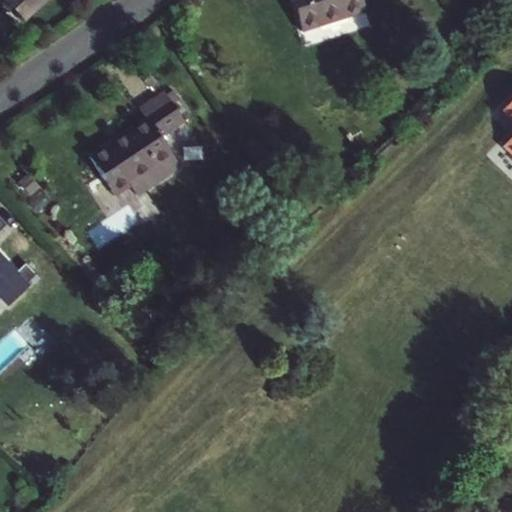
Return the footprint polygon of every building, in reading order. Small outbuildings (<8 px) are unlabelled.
[(5,0),(5,1),(24,22),(47,0),(5,0)] [(290,0),(301,33),(364,11),(359,0),(290,0)] [(86,154),(115,196),(171,158),(159,139),(181,124),(160,91),(135,107),(141,116),(86,154)] [(511,100),(504,109),(511,116),(511,137),(503,147),(511,155),(511,100)] [(511,123),(511,116),(504,109),(501,113),(511,123)] [(0,296),(8,305),(29,285),(0,256),(0,296)]
